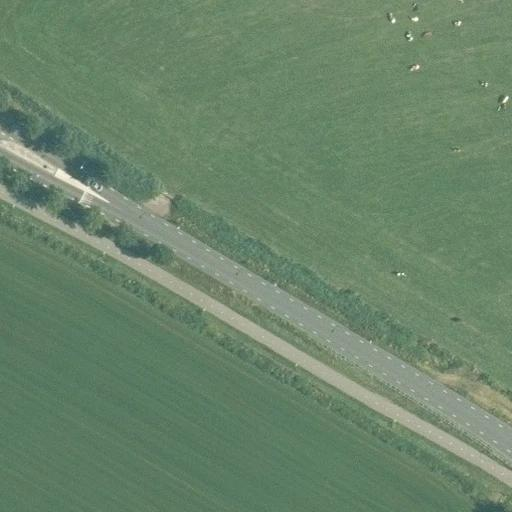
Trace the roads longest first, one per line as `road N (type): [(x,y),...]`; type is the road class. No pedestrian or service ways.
road 1 (secondary): [(188,248),(511,443)]
road 2 (secondary): [(188,248),(0,124)]
road 3 (secondary): [(0,154),(188,248)]
